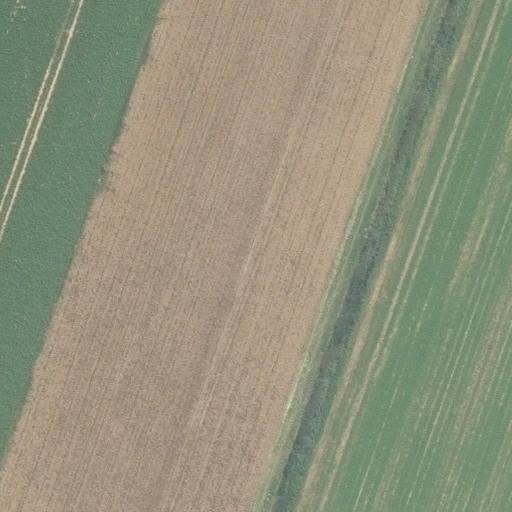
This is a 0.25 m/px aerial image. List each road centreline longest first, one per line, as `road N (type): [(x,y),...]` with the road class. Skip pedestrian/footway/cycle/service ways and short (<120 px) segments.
road 1 (track): [(439,0),(260,511)]
road 2 (track): [(301,511),(480,0)]
